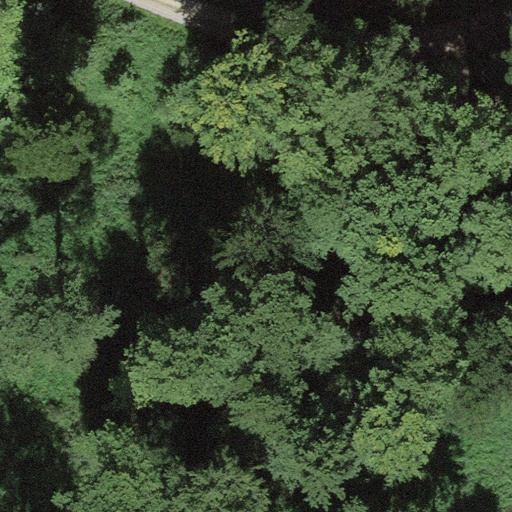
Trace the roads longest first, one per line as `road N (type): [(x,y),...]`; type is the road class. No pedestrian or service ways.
road 1 (track): [(511,142),(322,63)]
road 2 (track): [(322,63),(511,11)]
road 3 (track): [(172,0),(322,63)]
